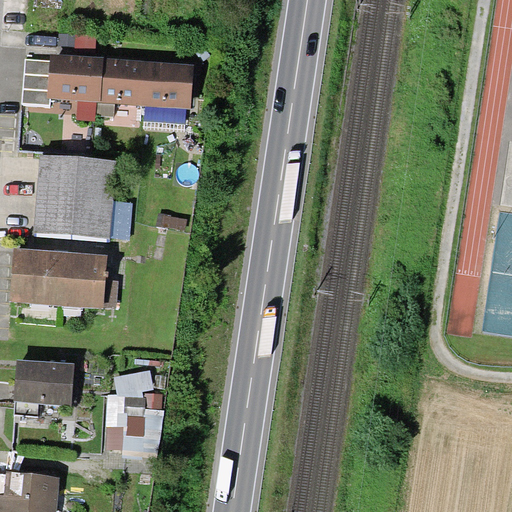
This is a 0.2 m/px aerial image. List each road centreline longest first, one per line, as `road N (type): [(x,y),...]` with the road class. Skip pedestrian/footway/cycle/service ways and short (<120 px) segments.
road 1 (trunk): [(307,0),(231,511)]
road 2 (track): [(511,374),(474,373),(436,348),(433,310),(482,0)]
